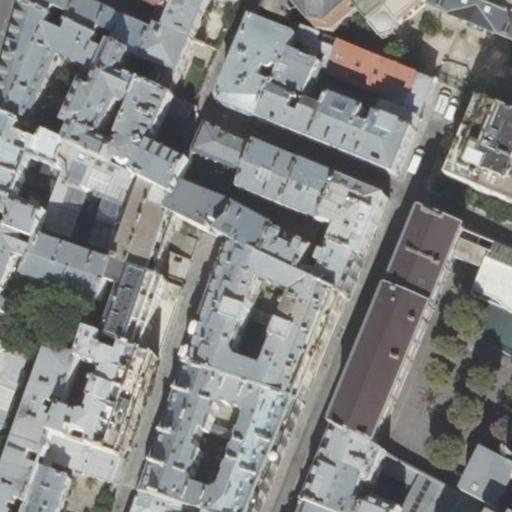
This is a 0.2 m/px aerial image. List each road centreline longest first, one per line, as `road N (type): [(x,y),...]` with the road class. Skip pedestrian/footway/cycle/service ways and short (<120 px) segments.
road 1 (residential): [(283,511),(416,194)]
road 2 (residential): [(416,194),(208,110),(254,0)]
